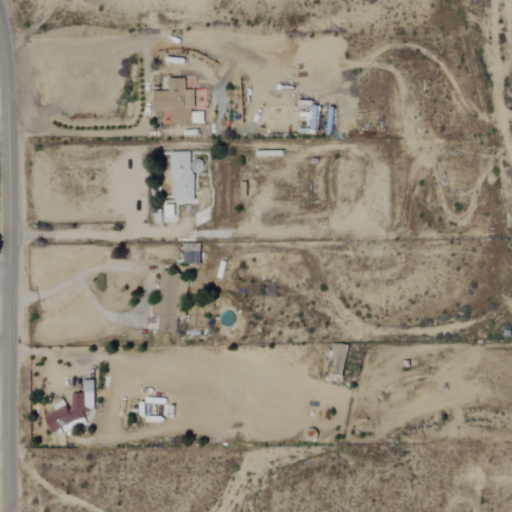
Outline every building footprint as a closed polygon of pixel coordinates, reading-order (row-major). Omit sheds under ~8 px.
[(155,92),(155,112),(173,112),(173,125),(204,125),(204,113),(194,113),(193,90),(186,90),(185,79),(169,79),(169,92),(155,92)] [(173,202),(195,202),(195,166),(191,166),(191,152),(172,152),(173,202)] [(201,265),(200,245),(183,245),(184,265),(201,265)] [(178,333),(178,318),(187,318),(186,275),(160,275),(160,333),(178,333)] [(349,346),(333,343),(330,360),(337,361),(334,375),(342,377),(349,346)] [(49,411),(49,431),(67,431),(67,429),(74,429),(74,422),(85,422),(85,409),(95,409),(95,381),(85,381),(85,395),(72,395),(72,411),(49,411)]
